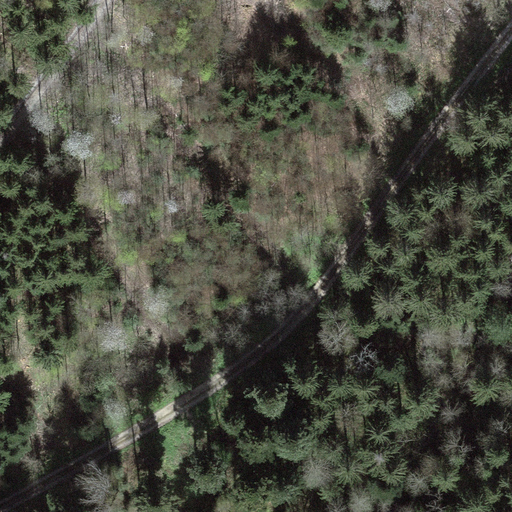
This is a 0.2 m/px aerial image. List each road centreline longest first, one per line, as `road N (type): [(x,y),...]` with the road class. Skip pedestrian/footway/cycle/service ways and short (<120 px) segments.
road 1 (track): [(0,507),(199,392),(269,339),(324,284),(511,31)]
road 2 (track): [(90,0),(0,127)]
